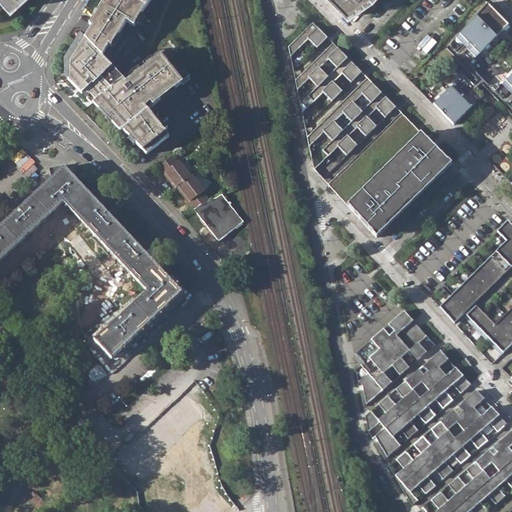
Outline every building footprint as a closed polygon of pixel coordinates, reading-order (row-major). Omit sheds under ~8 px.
[(1,0),(12,11),(24,0),(1,0)] [(107,0),(92,28),(112,48),(115,50),(128,24),(136,28),(143,14),(147,7),(152,0),(107,0)] [(330,0),(345,14),(365,0),(330,0)] [(509,25),(488,3),(447,49),(466,67),(509,25)] [(313,23),(288,47),(290,57),(308,39),(317,48),(328,38),(313,23)] [(86,40),(102,57),(112,48),(92,28),(86,40)] [(102,57),(86,40),(83,38),(66,66),(66,75),(88,98),(90,96),(146,154),(168,136),(147,109),(188,76),(180,66),(176,69),(160,49),(122,79),(102,57)] [(333,43),(295,80),(297,90),(309,78),(317,87),(308,97),(313,102),(323,93),(332,102),(342,92),(333,83),(342,74),(351,83),(362,73),(333,43)] [(484,95),(464,75),(433,105),(454,125),(484,95)] [(511,75),(499,88),(496,84),(492,88),(495,91),(492,95),(494,96),(511,114),(511,75)] [(366,137),(377,127),(367,117),(376,109),(385,118),(396,107),(367,78),(307,137),(309,146),(324,132),(332,141),(322,150),(328,156),(338,147),(347,156),(357,146),(348,136),(357,128),(366,137)] [(489,137),(506,120),(492,105),(484,113),(489,117),(479,127),(489,137)] [(401,113),(328,185),(362,222),(373,234),(448,161),(427,139),(401,113)] [(177,161),(172,155),(169,157),(157,167),(173,188),(174,187),(190,175),(178,160),(177,161)] [(373,234),(377,238),(452,164),(448,161),(373,234)] [(33,198),(0,228),(0,263),(49,217),(64,204),(146,292),(94,341),(110,360),(182,293),(65,168),(59,169),(59,173),(33,198)] [(190,175),(174,187),(191,209),(208,200),(201,191),(203,190),(191,174),(190,175)] [(208,200),(191,209),(216,241),(242,221),(220,194),(208,200)] [(445,302),(440,306),(454,323),(462,315),(466,319),(486,339),(501,355),(511,344),(511,225),(508,221),(497,232),(507,242),(502,246),(493,255),(482,266),(470,278),(458,289),(445,302)] [(405,313),(353,357),(364,363),(356,370),(362,399),(364,398),(367,404),(380,393),(402,374),(409,367),(402,358),(410,351),(418,360),(427,353),(419,343),(427,336),(405,313)] [(385,399),(379,404),(387,413),(378,420),(371,411),(365,416),(369,433),(385,459),(398,448),(401,445),(393,436),(401,430),(409,439),(413,435),(419,430),(411,421),(419,415),(426,424),(431,420),(436,415),(428,406),(436,400),(444,409),(447,406),(453,401),(445,391),(453,385),(461,394),(466,390),(471,385),(456,368),(447,376),(439,367),(448,359),(441,351),(434,357),(417,372),(407,380),(399,387),(397,389),(404,398),(397,405),(389,396),(385,399)] [(414,461),(406,452),(402,455),(397,460),(404,469),(395,477),(412,506),(419,501),(411,492),(419,485),(427,494),(431,490),(436,485),(428,477),(436,470),(444,479),(448,475),(453,471),(446,462),(454,455),(461,464),(467,459),(471,455),(463,447),(471,440),(479,449),(482,445),(488,441),(481,432),(490,424),(498,432),(501,429),(507,424),(492,407),(482,416),(474,408),(484,399),(477,391),(472,395),(453,411),(445,418),(436,426),(432,430),(439,439),(431,445),(424,436),(418,442),(414,445),(422,454),(414,461)] [(185,399),(122,457),(139,476),(202,417),(185,399)] [(436,496),(431,500),(439,509),(435,511),(469,511),(471,511),(472,511),(486,511),(488,511),(481,502),(489,495),(496,504),(506,496),(498,487),(506,481),(511,487),(511,449),(510,447),(511,445),(511,430),(506,435),(488,451),(479,459),(471,466),(466,470),(474,479),(466,486),(459,477),(454,481),(449,485),(456,494),(449,501),(441,492),(436,496)] [(212,511),(201,500),(187,511),(212,511)]
